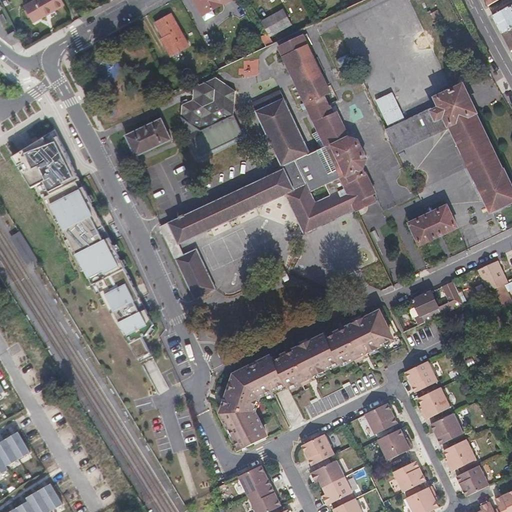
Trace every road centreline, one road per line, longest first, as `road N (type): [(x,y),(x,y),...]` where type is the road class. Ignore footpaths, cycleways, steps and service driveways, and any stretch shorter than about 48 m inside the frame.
road 1 (residential): [(178,318),(50,68),(51,53)]
road 2 (residential): [(377,302),(511,239)]
